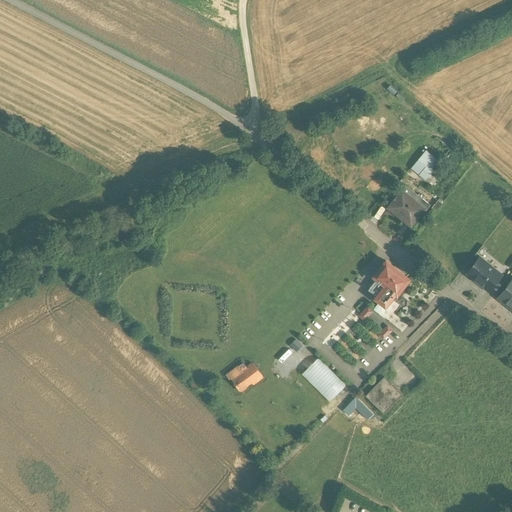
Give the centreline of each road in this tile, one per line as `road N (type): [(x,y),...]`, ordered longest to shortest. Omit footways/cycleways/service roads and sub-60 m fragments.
road 1 (track): [(0,258),(511,10)]
road 2 (track): [(253,130),(8,0)]
road 3 (residential): [(511,345),(347,212)]
road 4 (track): [(243,0),(253,130)]
road 5 (track): [(347,212),(253,130)]
